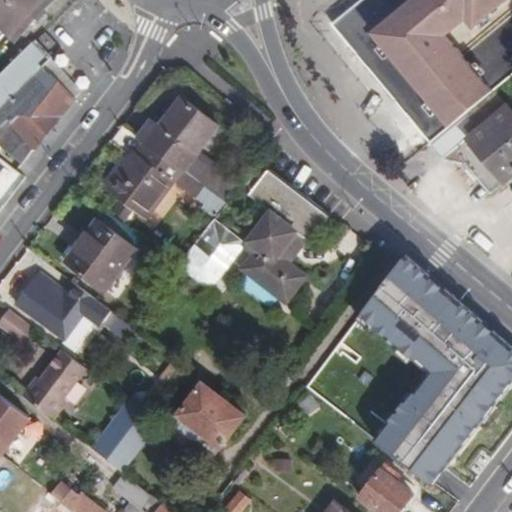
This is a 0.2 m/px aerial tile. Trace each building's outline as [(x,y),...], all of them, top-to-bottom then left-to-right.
[(0,0),(0,40),(8,32),(17,40),(54,0),(0,0)] [(370,70),(430,143),(481,101),(511,75),(511,0),(364,0),(334,26),(370,70)] [(36,41),(19,58),(0,76),(0,122),(3,125),(0,128),(0,143),(24,165),(37,147),(38,148),(83,89),(36,41)] [(158,118),(142,139),(144,141),(148,144),(186,173),(199,156),(221,126),(184,97),(165,123),(158,118)] [(481,101),(430,143),(443,159),(471,161),(494,191),(511,176),(511,105),(488,125),(483,119),(490,111),(481,101)] [(144,141),(136,152),(140,155),(148,144),(144,141)] [(201,197),(209,204),(215,195),(207,188),(186,173),(148,144),(140,155),(136,152),(107,189),(123,202),(113,212),(126,222),(135,211),(148,221),(177,184),(198,200),(201,197)] [(219,172),(199,156),(186,173),(207,188),(219,172)] [(309,240),(310,241),(330,217),(270,170),(251,196),(272,212),(309,240)] [(219,172),(207,188),(215,195),(228,204),(240,188),(219,172)] [(204,210),(215,219),(228,204),(215,195),(209,204),(204,210)] [(215,220),(184,259),(217,286),(246,250),(254,256),(244,269),(286,302),(308,275),(291,263),(309,240),(272,212),(246,245),(215,220)] [(105,291),(138,249),(100,221),(68,262),(105,291)] [(435,484),(511,383),(511,345),(407,255),(362,313),(414,357),(418,352),(439,370),(419,396),(414,392),(377,440),(382,444),(435,484)] [(101,325),(112,311),(72,281),(64,290),(41,274),(19,302),(24,306),(63,336),(66,338),(86,313),(101,325)] [(63,336),(24,306),(20,311),(60,341),(63,336)] [(38,328),(14,311),(2,324),(26,343),(38,328)] [(41,378),(26,398),(55,420),(70,401),(67,398),(90,368),(67,351),(44,381),(41,378)] [(429,371),(414,392),(419,396),(439,370),(418,352),(414,357),(429,371)] [(181,363),(175,358),(168,368),(174,372),(181,363)] [(208,466),(246,415),(203,383),(165,432),(208,466)] [(0,394),(0,454),(3,457),(32,419),(0,394)] [(145,411),(151,403),(148,399),(141,407),(145,411)] [(135,404),(98,453),(108,461),(142,416),(145,411),(141,407),(135,404)] [(142,416),(108,461),(122,472),(156,427),(142,416)] [(295,471),(295,461),(279,460),(278,470),(295,471)] [(398,481),(403,475),(387,464),(361,496),(381,511),(400,511),(415,493),(398,481)] [(55,496),(75,511),(139,511),(148,502),(152,495),(126,475),(116,489),(134,503),(127,511),(105,511),(85,496),(82,500),(62,485),(55,496)] [(75,511),(55,496),(50,492),(33,511),(75,511)] [(242,511),(251,501),(240,492),(225,511),(242,511)] [(139,511),(174,511),(163,504),(158,509),(148,502),(139,511)] [(329,511),(350,511),(338,502),(329,511)]
